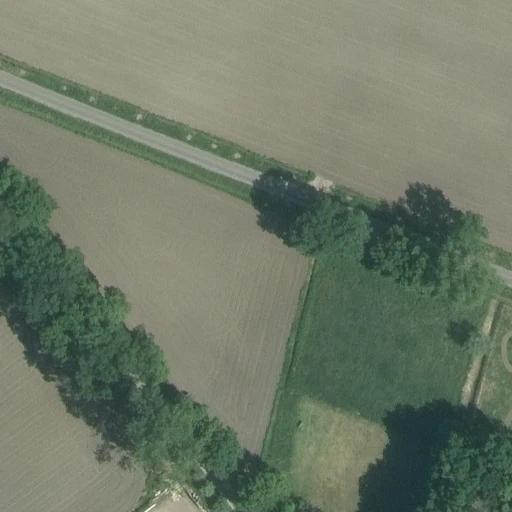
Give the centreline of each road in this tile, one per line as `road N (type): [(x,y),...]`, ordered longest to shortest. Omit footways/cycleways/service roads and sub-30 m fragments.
road 1 (unclassified): [(511,278),(0,89)]
road 2 (unclassified): [(247,511),(0,203)]
